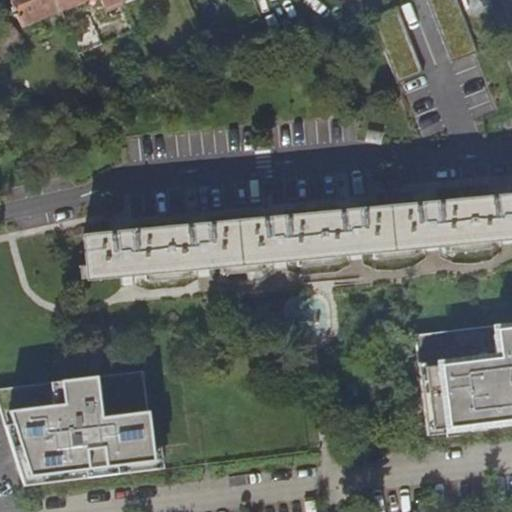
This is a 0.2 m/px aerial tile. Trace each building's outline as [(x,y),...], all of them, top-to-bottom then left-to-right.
[(8,0),(20,28),(58,13),(52,0),(8,0)] [(121,2),(120,0),(52,0),(58,13),(87,0),(96,0),(101,10),(121,2)] [(432,0),(456,60),(477,52),(455,0),(432,0)] [(412,53),(392,62),(400,81),(420,73),(412,53)] [(216,71),(212,60),(197,66),(202,77),(216,71)] [(511,199),(109,238),(84,240),(87,281),(120,278),(511,239),(511,199)] [(511,320),(416,333),(429,438),(511,425),(511,320)] [(143,377),(142,375),(0,390),(0,411),(23,487),(156,470),(143,377)]
